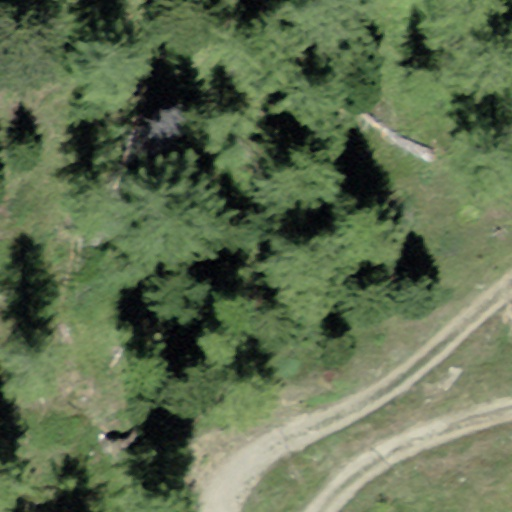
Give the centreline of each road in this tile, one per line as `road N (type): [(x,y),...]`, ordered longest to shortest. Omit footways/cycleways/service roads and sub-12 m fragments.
road 1 (track): [(511,289),(215,486),(216,511)]
road 2 (track): [(309,511),(342,474),(511,408)]
